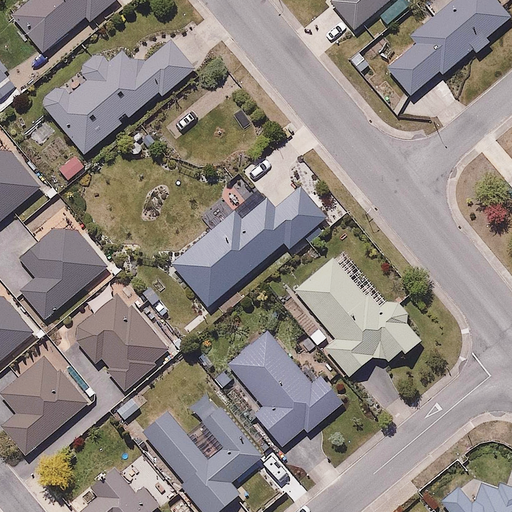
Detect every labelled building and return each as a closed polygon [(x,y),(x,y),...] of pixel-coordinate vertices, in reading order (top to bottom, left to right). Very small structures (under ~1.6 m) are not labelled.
[(29,0),(10,20),(50,59),(87,20),(94,27),(119,0),(29,0)] [(356,34),(397,0),(335,0),(331,4),(356,34)] [(427,0),(422,5),(431,16),(408,36),(417,46),(387,72),(413,103),(471,54),(476,59),(491,46),(487,40),(511,20),(494,0),(427,0)] [(137,67),(128,54),(109,69),(99,57),(43,99),(87,157),(199,73),(174,40),(137,67)] [(0,105),(20,89),(0,65),(0,105)] [(0,229),(44,190),(13,154),(0,151),(0,229)] [(87,166),(75,154),(57,171),(69,184),(87,166)] [(242,225),(233,214),(175,266),(214,310),(286,246),(292,253),(326,222),(299,193),(280,210),(271,200),(242,225)] [(115,264),(70,216),(19,262),(35,280),(18,295),(47,326),(115,264)] [(345,251),(297,293),(326,327),(313,338),(352,383),(379,360),(392,374),(427,344),(410,325),(414,322),(395,300),(391,304),(345,251)] [(0,369),(39,335),(0,289),(0,369)] [(120,292),(78,330),(78,351),(95,370),(105,361),(113,370),(107,374),(129,398),(177,353),(120,292)] [(315,383),(273,333),(231,368),(266,409),(257,417),(284,449),(305,431),(309,436),(347,405),(323,377),(315,383)] [(49,351),(0,394),(0,396),(17,416),(1,431),(26,460),(93,402),(49,351)] [(170,416),(145,436),(204,511),(227,511),(243,500),(235,490),(272,461),(222,398),(196,419),(202,427),(188,438),(170,416)] [(143,409),(134,399),(118,413),(127,423),(143,409)] [(156,511),(166,504),(146,481),(134,492),(119,474),(99,492),(103,497),(86,511),(156,511)] [(511,511),(511,479),(499,490),(487,475),(444,508),(447,511),(511,511)]
